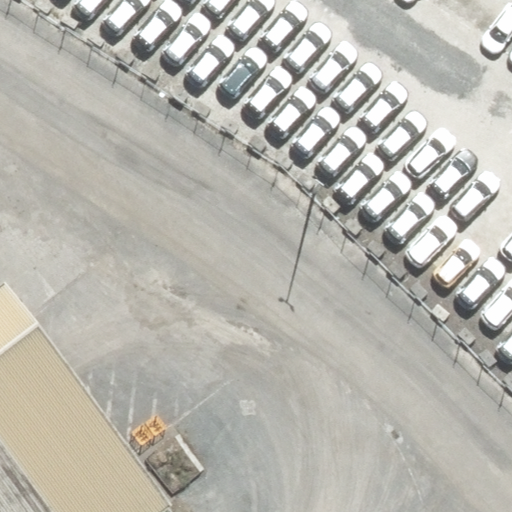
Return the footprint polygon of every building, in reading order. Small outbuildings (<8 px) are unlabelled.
[(511,0),(290,0),(267,46),(352,90),(327,138),(511,234),(511,0)] [(12,230),(0,240),(0,278),(23,306),(54,280),(12,230)] [(0,511),(154,511),(164,505),(1,294),(0,295),(0,511)] [(260,405),(242,381),(177,428),(194,452),(260,405)] [(337,407),(309,433),(364,492),(392,465),(337,407)]
